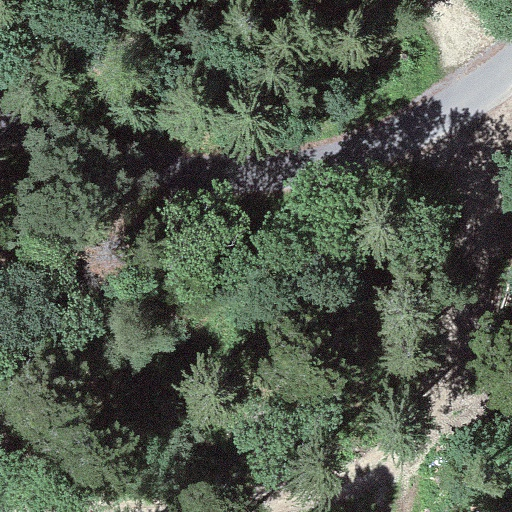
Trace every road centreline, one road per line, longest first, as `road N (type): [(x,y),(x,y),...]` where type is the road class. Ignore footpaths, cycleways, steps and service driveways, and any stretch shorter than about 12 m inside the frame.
road 1 (unclassified): [(0,126),(139,167),(214,176),(376,142),(511,80)]
road 2 (track): [(450,357),(390,457),(316,487),(114,511)]
road 3 (track): [(477,97),(479,253),(450,357)]
